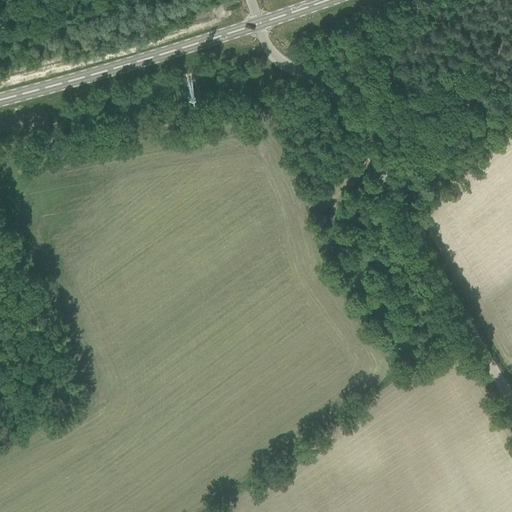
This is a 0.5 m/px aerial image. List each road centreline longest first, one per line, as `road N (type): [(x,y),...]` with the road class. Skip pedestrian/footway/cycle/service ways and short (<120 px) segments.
road 1 (unclassified): [(511,413),(347,121),(322,92),(276,63),(258,24)]
road 2 (track): [(0,153),(322,92)]
road 3 (secondary): [(0,100),(258,24)]
